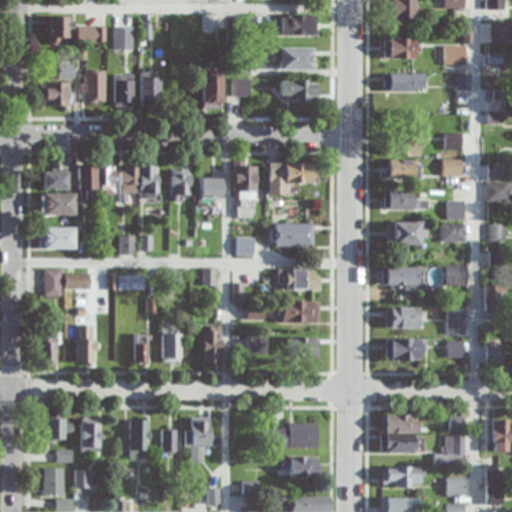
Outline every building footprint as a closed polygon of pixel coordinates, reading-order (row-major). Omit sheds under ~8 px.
[(416,0),(391,0),(391,20),(416,20),(416,0)] [(218,35),(218,14),(203,14),(203,35),(218,35)] [(273,35),(314,35),(314,15),(273,15),(273,35)] [(48,41),(68,41),(68,17),(48,17),(48,41)] [(188,19),(174,19),(174,54),(188,54),(188,19)] [(105,26),(77,26),(77,43),(105,43),(105,26)] [(113,50),(132,50),(132,27),(113,27),(113,50)] [(420,37),(384,37),(384,59),(420,59),(420,37)] [(443,45),(443,64),(464,64),(464,45),(443,45)] [(274,47),(274,69),(311,69),(311,47),(274,47)] [(203,107),(221,107),(221,62),(203,62),(203,107)] [(82,104),(104,104),(104,70),(82,70),(82,104)] [(140,105),(159,105),(159,72),(140,72),(140,105)] [(384,91),(423,91),(423,73),(384,73),(384,91)] [(113,107),(131,107),(131,74),(113,74),(113,107)] [(231,96),(248,96),(248,79),(231,79),(231,96)] [(316,80),(280,80),(280,101),(316,101),(316,80)] [(39,83),(39,107),(69,107),(69,83),(39,83)] [(443,149),(460,149),(460,132),(443,132),(443,149)] [(393,156),(418,156),(418,138),(393,138),(393,156)] [(420,159),(384,159),(384,179),(420,179),(420,159)] [(442,175),(461,175),(461,159),(442,159),(442,175)] [(253,162),(231,162),(231,198),(253,198),(253,162)] [(269,194),(291,194),(291,183),(312,183),(312,163),(269,163),(269,194)] [(155,166),(119,166),(119,195),(140,195),(140,198),(155,198),(155,166)] [(500,176),(499,166),(486,167),(487,178),(500,176)] [(78,167),(78,198),(115,198),(115,167),(78,167)] [(170,199),(188,199),(188,170),(170,170),(170,199)] [(67,190),(67,172),(42,172),(42,190),(67,190)] [(199,176),(199,202),(221,202),(221,176),(199,176)] [(509,182),(485,182),(485,203),(509,203),(509,182)] [(383,190),(383,210),(425,210),(425,199),(413,199),(413,190),(383,190)] [(72,193),(39,193),(39,215),(72,215),(72,193)] [(446,220),(464,220),(464,200),(446,200),(446,220)] [(423,245),(423,222),(388,222),(388,245),(423,245)] [(313,223),(272,223),(272,246),(313,246),(313,223)] [(465,243),(465,223),(439,223),(439,243),(465,243)] [(505,241),(504,224),(488,224),(488,241),(505,241)] [(39,228),(39,249),(72,249),(72,228),(39,228)] [(119,255),(135,255),(135,236),(119,236),(119,255)] [(253,238),(237,238),(237,255),(253,255),(253,238)] [(466,286),(466,264),(445,264),(445,286),(466,286)] [(424,267),(381,267),(381,288),(424,288),(424,267)] [(215,286),(215,268),(201,268),(201,286),(215,286)] [(317,269),(277,269),(277,289),(317,289),(317,269)] [(44,296),(60,296),(60,270),(44,270),(44,296)] [(64,289),(89,289),(89,273),(64,273),(64,289)] [(108,290),(142,290),(142,274),(108,274),(108,290)] [(498,286),(484,286),(484,306),(498,306),(498,286)] [(317,302),(280,302),(280,322),(317,322),(317,302)] [(418,307),(384,307),(384,328),(418,328),(418,307)] [(75,365),(94,365),(94,326),(75,326),(75,365)] [(201,362),(220,362),(220,328),(201,328),(201,362)] [(161,330),(161,362),(179,362),(179,330),(161,330)] [(39,366),(58,366),(58,333),(39,333),(39,366)] [(146,363),(146,336),(132,336),(132,363),(146,363)] [(317,357),(317,337),(289,337),(289,357),(317,357)] [(385,339),(385,361),(423,360),(423,339),(385,339)] [(460,342),(446,342),(446,358),(460,358),(460,342)] [(502,345),(485,345),(485,364),(502,364),(502,345)] [(379,415),(379,452),(420,452),(420,415),(379,415)] [(448,431),(462,431),(462,416),(448,416),(448,431)] [(208,447),(208,417),(190,417),(190,428),(184,428),(184,447),(190,447),(190,462),(201,462),(201,447),(208,447)] [(61,435),(70,435),(70,418),(44,418),(44,443),(61,443),(61,435)] [(80,418),(80,452),(98,452),(98,418),(80,418)] [(491,451),(507,451),(507,419),(491,419),(491,451)] [(147,420),(128,420),(128,458),(147,458),(147,420)] [(273,448),(316,448),(316,424),(273,424),(273,448)] [(174,430),(160,430),(160,454),(174,454),(174,430)] [(462,465),(462,435),(443,435),(443,453),(434,453),(434,465),(462,465)] [(70,461),(70,450),(56,450),(56,461),(70,461)] [(316,457),(282,457),(282,477),(316,477),(316,457)] [(419,466),(380,466),(380,488),(419,488),(419,466)] [(42,495),(61,495),(61,468),(42,468),(42,495)] [(89,470),(75,470),(75,488),(89,488),(89,470)] [(445,495),(462,495),(462,478),(445,478),(445,495)] [(328,511),(328,497),(289,497),(289,511),(328,511)] [(379,511),(416,511),(417,497),(379,497),(379,511)]
